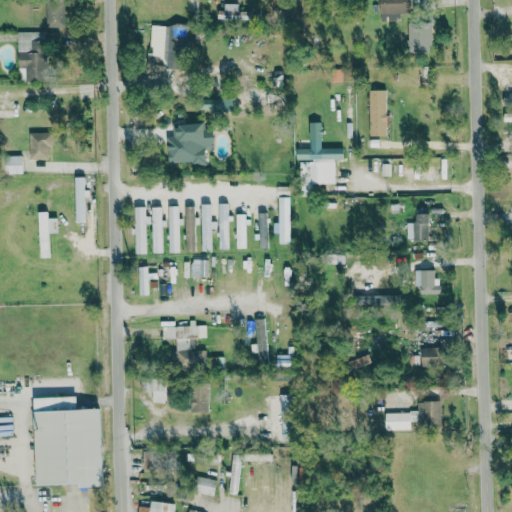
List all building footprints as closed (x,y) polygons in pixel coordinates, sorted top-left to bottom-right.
[(410,10),(409,0),(379,0),(380,19),(402,19),(402,10),(410,10)] [(238,4),(224,3),(224,10),(218,10),(218,20),(251,21),(251,11),(238,11),(238,4)] [(46,27),(63,26),(63,4),(45,4),(46,27)] [(429,22),(407,23),(408,52),(430,52),(429,22)] [(149,32),(147,81),(178,82),(179,59),(186,59),(188,25),(165,24),(165,32),(149,32)] [(45,80),(44,31),(17,31),(18,68),(25,67),(26,81),(45,80)] [(369,89),(370,136),(386,135),(385,89),(369,89)] [(283,93),(239,94),(239,103),(283,103),(283,93)] [(223,98),(200,99),(200,111),(223,110),(223,98)] [(168,162),(191,161),(191,166),(205,165),(204,146),(213,145),(212,128),(204,129),(203,122),(174,124),(175,136),(166,136),(168,162)] [(48,158),(48,146),(52,146),(52,132),(29,132),(29,159),(48,158)] [(334,184),(334,159),(343,159),(343,148),(321,148),(321,138),(310,138),(310,148),(296,148),(296,160),(299,160),(299,195),(311,195),(311,184),(334,184)] [(5,174),(22,173),(22,155),(5,156),(5,174)] [(85,222),(84,176),(74,176),(75,222),(85,222)] [(289,243),(289,190),(279,190),(278,243),(289,243)] [(202,250),(211,250),(210,203),(201,203),(202,250)] [(218,249),(227,249),(227,203),(219,203),(218,249)] [(135,253),(146,253),(145,206),(134,207),(135,253)] [(163,252),(162,220),(161,220),(161,206),(151,206),(152,252),(163,252)] [(168,206),(169,252),(179,252),(178,206),(168,206)] [(185,251),(195,250),(194,206),(185,206),(185,251)] [(48,218),(48,211),(38,211),(39,246),(49,246),(48,233),(57,232),(57,218),(48,218)] [(259,247),(267,247),(267,213),(259,213),(259,247)] [(407,239),(428,239),(428,213),(415,213),(416,222),(406,222),(407,239)] [(236,248),(246,248),(245,214),(235,214),(236,248)] [(208,276),(208,259),(191,259),(191,276),(208,276)] [(147,266),(138,266),(139,295),(148,294),(147,266)] [(414,270),(415,286),(420,285),(420,294),(435,293),(434,269),(414,270)] [(254,318),(256,343),(253,343),(254,360),(267,359),(264,318),(254,318)] [(162,326),(162,338),(176,338),(176,350),(172,350),(172,371),(205,372),(206,350),(194,350),(194,337),(206,337),(206,325),(192,325),(192,326),(162,326)] [(421,347),(422,366),(445,365),(444,346),(421,347)] [(223,356),(209,357),(209,367),(223,366),(223,356)] [(140,391),(152,391),(152,402),(164,403),(165,377),(141,377),(140,391)] [(208,412),(209,384),(191,383),(191,412),(208,412)] [(33,397),(37,485),(80,483),(80,487),(103,486),(100,408),(76,408),(76,396),(33,397)] [(441,401),(418,400),(418,425),(440,425),(441,401)] [(385,412),(385,429),(411,429),(411,421),(417,421),(417,412),(385,412)] [(155,451),(143,451),(142,466),(155,466),(155,451)] [(243,461),(270,460),(270,452),(242,453),(243,461)] [(239,454),(231,454),(229,493),(238,494),(239,454)] [(216,480),(196,476),(193,490),(213,495),(216,480)] [(139,505),(137,511),(172,511),(174,503),(150,501),(149,506),(139,505)]
